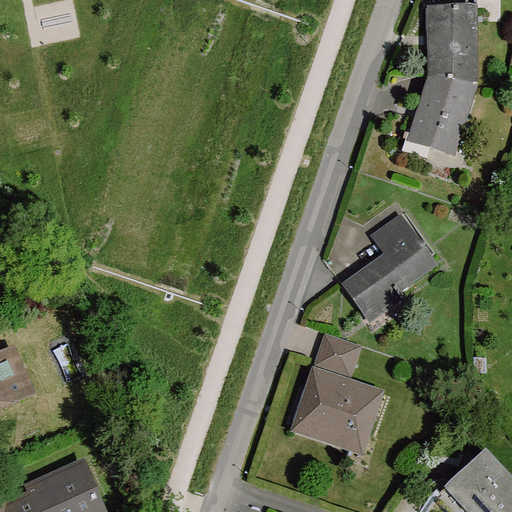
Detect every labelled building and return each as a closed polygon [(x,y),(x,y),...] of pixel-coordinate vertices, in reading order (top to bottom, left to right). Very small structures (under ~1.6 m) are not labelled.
[(425,75),(405,141),(453,155),(477,84),(476,10),(425,11),(425,75)] [(381,252),(339,283),(367,320),(439,268),(400,214),(369,237),(381,252)] [(321,334),(311,365),(289,430),(361,455),(383,390),(348,378),(359,346),(321,334)] [(10,344),(0,348),(0,409),(33,394),(10,344)] [(511,511),(511,476),(486,448),(435,493),(451,511),(511,511)] [(23,491),(0,501),(0,511),(105,511),(81,457),(20,484),(23,491)]
